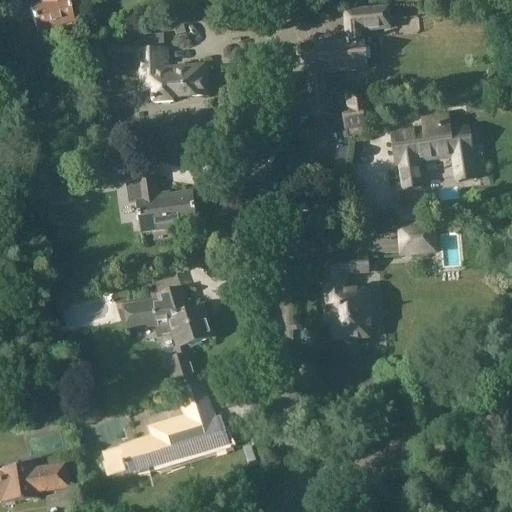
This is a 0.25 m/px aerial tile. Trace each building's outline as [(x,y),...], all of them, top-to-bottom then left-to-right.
[(36,0),(39,7),(28,10),(36,35),(73,24),(65,0),(36,0)] [(304,50),(306,77),(328,76),(328,75),(336,75),(338,71),(345,71),(345,74),(355,73),(357,70),(366,69),(364,39),(363,40),(362,35),(393,32),(391,7),(342,11),(346,41),(334,42),(334,47),(304,50)] [(140,53),(139,53),(141,94),(153,94),(153,106),(173,105),(173,100),(207,99),(205,69),(166,71),(165,52),(140,53)] [(331,112),(329,93),(343,100),(345,108),(341,108),(345,133),(349,132),(351,142),(372,138),(370,127),(366,128),(365,121),(371,120),(368,102),(329,84),(328,76),(306,77),(307,85),(305,85),(306,96),(300,96),(300,94),(289,95),(289,97),(287,97),(288,118),(325,115),(325,112),(331,112)] [(424,131),(391,135),(396,166),(399,166),(403,192),(423,190),(419,162),(453,158),(456,185),(478,181),(469,129),(451,132),(448,117),(423,120),(424,131)] [(326,156),(324,143),(316,144),(318,157),(326,156)] [(93,168),(123,164),(120,144),(90,148),(93,168)] [(145,146),(134,146),(135,156),(145,156),(145,146)] [(125,182),(121,168),(91,176),(95,190),(125,182)] [(136,183),(126,185),(129,206),(135,205),(139,233),(196,225),(191,195),(157,200),(154,178),(135,181),(136,183)] [(428,220),(426,203),(400,207),(403,224),(428,220)] [(434,254),(432,228),(398,231),(401,257),(434,254)] [(333,343),(344,343),(347,347),(356,346),(358,341),(374,340),(369,291),(346,293),(344,276),(370,274),(369,260),(343,262),(321,264),(327,326),(331,326),(333,343)] [(171,334),(175,349),(173,350),(175,359),(165,362),(173,391),(176,390),(176,392),(198,386),(187,348),(211,341),(202,310),(189,314),(182,290),(156,298),(158,305),(123,310),(126,331),(154,327),(156,336),(171,334)] [(111,477),(125,472),(127,478),(200,455),(198,449),(223,441),(219,425),(217,426),(204,385),(198,386),(176,392),(184,418),(149,429),(152,437),(119,447),(120,449),(104,454),(111,477)] [(59,421),(61,404),(46,402),(44,419),(59,421)] [(0,503),(1,504),(1,506),(34,501),(33,496),(67,491),(63,466),(29,471),(29,466),(0,470),(0,503)]
